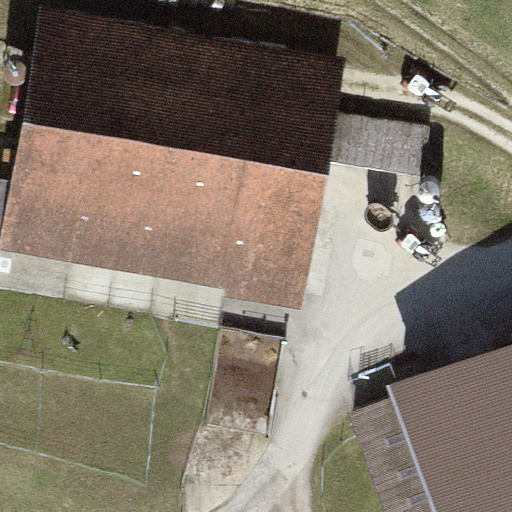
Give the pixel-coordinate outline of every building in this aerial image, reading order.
[(348,41),(98,0),(40,0),(13,168),(3,234),(227,270),(225,279),(306,293),(348,41)] [(421,176),(428,182),(437,181),(444,174),(443,165),(436,159),(427,160),(421,166),(421,176)] [(13,168),(0,165),(0,233),(3,234),(13,168)] [(425,200),(430,205),(438,204),(443,199),(443,191),(437,186),(429,187),(424,192),(425,200)] [(80,247),(71,294),(163,312),(172,265),(80,247)] [(511,511),(511,313),(388,361),(397,383),(350,401),(392,511),(511,511)]
